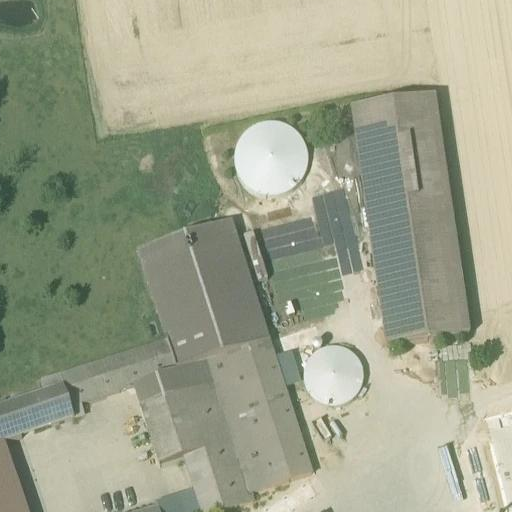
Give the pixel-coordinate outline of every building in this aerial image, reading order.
[(370,239),(387,351),(470,339),(435,102),(352,114),(370,239)] [(272,203),(291,198),(305,184),(309,165),(304,147),(290,133),(271,128),(252,134),(239,148),(234,167),(240,185),(254,199),(272,203)] [(168,345),(178,375),(208,365),(207,364),(227,358),(268,345),(253,299),(250,289),(235,242),(231,227),(140,256),(156,309),(168,345)] [(253,237),(235,242),(250,289),(268,283),(253,237)] [(41,386),(45,398),(63,392),(70,411),(134,391),(179,377),(178,375),(168,345),(41,386)] [(268,345),(227,358),(270,492),(312,478),(285,393),(275,362),(269,345),(268,345)] [(348,409),(362,394),(364,372),(351,355),(331,350),(311,360),(303,379),(309,399),(326,411),(348,409)] [(302,388),(291,356),(275,362),(285,393),(302,388)] [(208,365),(215,388),(216,387),(252,497),(270,492),(227,358),(207,364),(208,365)] [(179,377),(134,391),(141,411),(215,388),(208,365),(178,375),(179,377)] [(234,511),(254,506),(252,497),(216,387),(215,388),(141,411),(160,470),(185,462),(195,495),(200,511),(234,511)] [(45,398),(0,413),(0,448),(2,447),(21,441),(74,423),(70,411),(63,392),(45,398)] [(511,511),(511,414),(483,422),(505,511),(511,511)] [(23,511),(2,447),(0,448),(0,511),(23,511)] [(157,511),(158,511),(200,511),(195,495),(156,508),(156,511),(157,511)]
